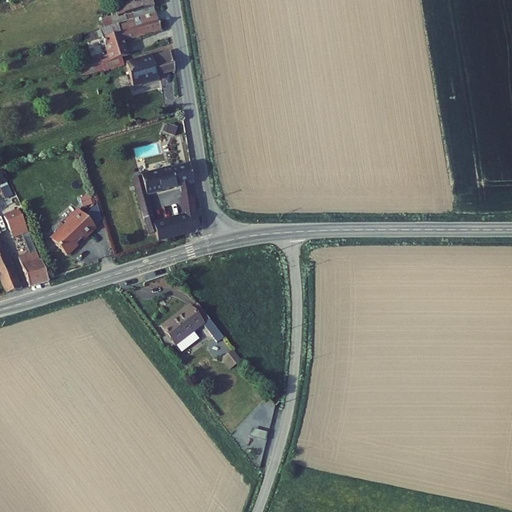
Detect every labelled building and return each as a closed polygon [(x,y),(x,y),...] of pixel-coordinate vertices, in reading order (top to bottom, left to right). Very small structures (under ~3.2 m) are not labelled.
[(137,57),(135,47),(120,51),(123,61),(137,57)] [(125,71),(130,92),(153,87),(152,83),(171,78),(168,59),(125,71)] [(125,175),(137,234),(144,233),(145,237),(186,229),(184,218),(192,216),(189,196),(180,198),(182,209),(178,209),(178,213),(150,218),(145,193),(178,187),(187,186),(190,185),(186,165),(134,174),(132,172),(127,173),(125,175)] [(178,187),(180,198),(189,196),(187,186),(178,187)] [(92,194),(80,199),(83,208),(96,203),(92,194)] [(35,215),(27,197),(13,203),(19,218),(22,217),(23,220),(35,215)] [(0,243),(17,283),(34,278),(0,199),(0,243)] [(67,257),(97,229),(79,209),(48,238),(67,257)] [(59,271),(40,226),(32,230),(41,253),(32,257),(40,276),(59,271)] [(166,315),(182,336),(194,327),(192,324),(207,312),(210,315),(218,309),(205,292),(197,299),(194,294),(166,315)] [(225,319),(218,309),(210,315),(218,325),(225,319)] [(182,336),(190,345),(201,336),(194,327),(182,336)] [(221,359),(230,370),(241,361),(232,350),(221,359)]
